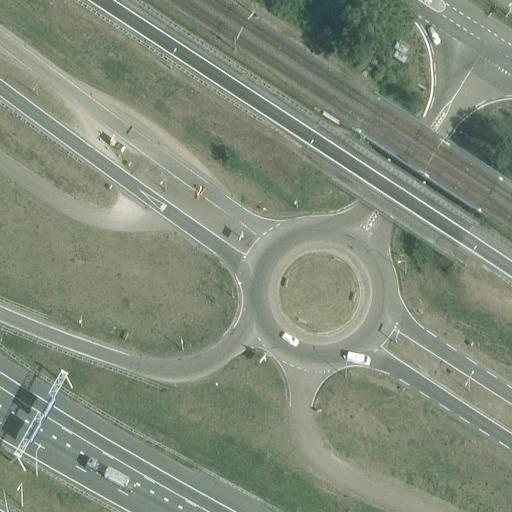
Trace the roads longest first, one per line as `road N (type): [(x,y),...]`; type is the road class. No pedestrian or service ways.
road 1 (trunk): [(511,271),(96,0)]
road 2 (primary): [(0,90),(255,280)]
road 3 (primary): [(260,324),(217,356),(169,372),(141,369),(0,315)]
road 4 (secondary): [(371,256),(383,222),(456,112),(470,72)]
road 5 (secondary): [(470,72),(437,101),(365,210),(340,233)]
road 6 (trunk): [(352,349),(511,444)]
road 7 (motorway): [(153,511),(0,426)]
road 8 (trunk): [(511,398),(413,333),(383,298)]
